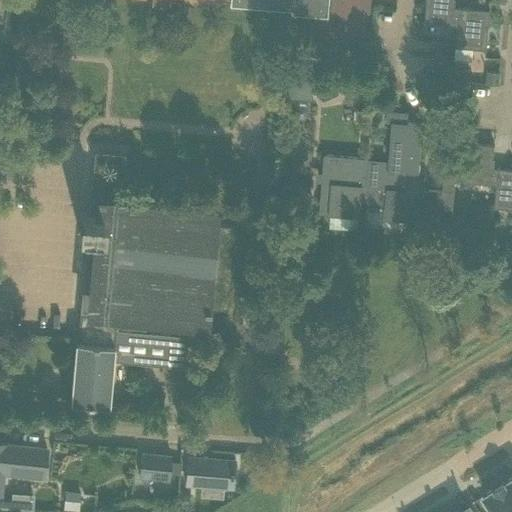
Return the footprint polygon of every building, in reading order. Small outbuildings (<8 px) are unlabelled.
[(210,0),(221,1),(221,0),(233,0),(233,2),(294,8),(294,11),(327,14),(328,0),(210,0)] [(454,24),(455,8),(455,0),(425,0),(423,21),(454,24)] [(455,8),(454,24),(457,24),(456,39),(456,43),(455,53),(454,59),(472,61),(473,48),(487,49),(490,10),(455,8)] [(436,41),(435,53),(442,54),(443,42),(436,41)] [(313,72),(287,70),(285,97),(311,99),(313,72)] [(484,82),(499,84),(500,72),(485,71),(484,82)] [(305,105),(299,105),(295,109),(294,115),(298,119),(304,120),(309,116),(309,110),(305,105)] [(358,110),(357,121),(369,122),(369,110),(358,110)] [(368,159),(366,187),(377,187),(376,201),(385,202),(383,217),(414,220),(422,123),(408,122),(409,112),(387,110),(386,122),(392,122),(389,161),(376,160),(368,159)] [(463,181),(493,184),(495,168),(492,167),(494,145),(467,142),(463,181)] [(90,306),(96,306),(94,326),(114,328),(141,330),(143,311),(205,316),(206,307),(227,309),(234,225),(214,223),(214,215),(143,208),(143,205),(128,204),(128,207),(109,206),(111,183),(122,175),(123,163),(115,154),(103,153),(94,161),(93,172),(102,182),(99,213),(79,212),(78,230),(98,231),(96,247),(86,246),(84,263),(94,264),(90,306)] [(321,202),(320,212),(331,213),(329,227),(358,229),(360,215),(361,200),(373,201),(376,201),(377,187),(366,187),(368,159),(325,155),(321,196),(321,202)] [(511,169),(495,168),(493,184),(497,185),(495,206),(511,208),(511,169)] [(442,178),(441,191),(453,192),(455,179),(442,178)] [(492,206),(479,204),(477,221),(490,223),(492,206)] [(114,328),(94,326),(93,342),(75,341),(70,402),(108,405),(109,385),(112,360),(167,365),(170,333),(141,330),(114,328)] [(0,443),(0,491),(2,472),(44,476),(44,468),(47,448),(22,446),(0,443)] [(141,453),(139,475),(168,478),(171,456),(141,453)] [(188,456),(185,483),(201,485),(220,486),(233,487),(236,459),(188,456)] [(511,511),(511,476),(505,481),(504,480),(494,486),(495,487),(483,495),(493,511),(511,511)] [(64,509),(78,510),(80,493),(66,492),(64,509)]
